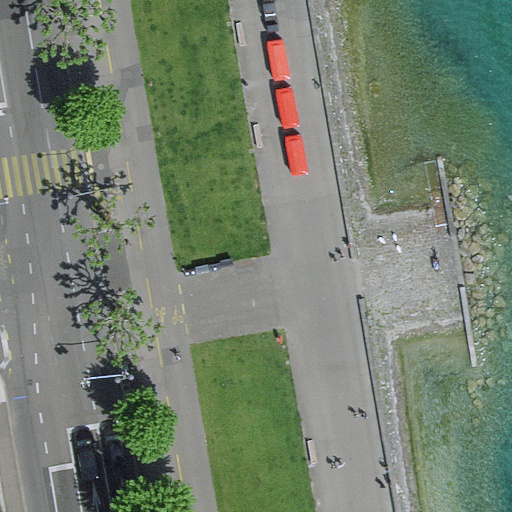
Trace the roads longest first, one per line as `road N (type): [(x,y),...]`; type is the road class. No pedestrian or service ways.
road 1 (primary): [(67,310),(14,0)]
road 2 (primary): [(67,310),(100,511)]
